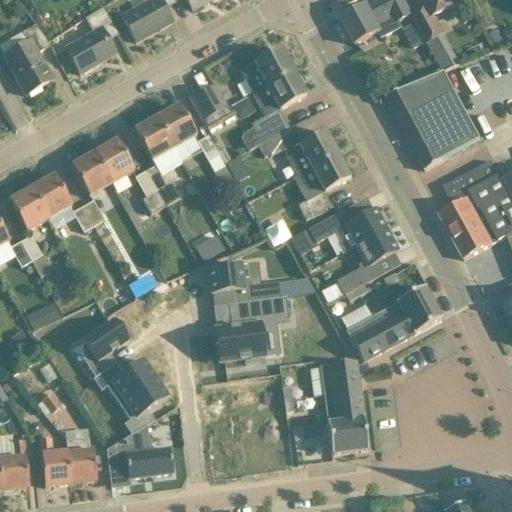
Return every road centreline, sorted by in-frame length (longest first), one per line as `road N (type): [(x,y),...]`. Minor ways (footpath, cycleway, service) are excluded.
road 1 (tertiary): [(483,350),(299,0)]
road 2 (residential): [(0,164),(293,0)]
road 3 (tertiary): [(200,507),(410,478)]
road 4 (residential): [(175,313),(200,507)]
road 5 (residential): [(483,350),(398,394),(410,478)]
